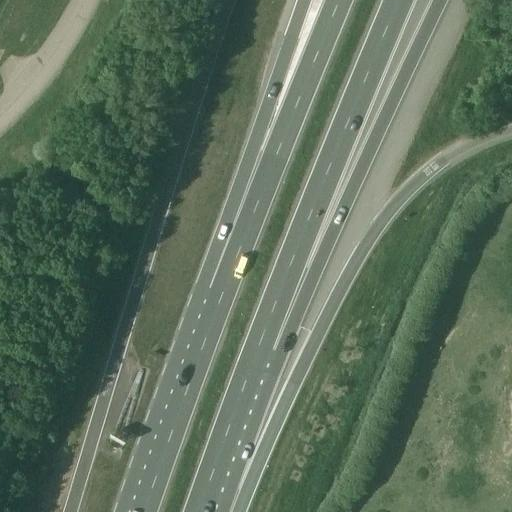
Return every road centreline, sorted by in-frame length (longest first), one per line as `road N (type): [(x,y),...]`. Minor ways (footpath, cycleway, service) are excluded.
road 1 (motorway): [(258,346),(299,308),(441,0)]
road 2 (primary): [(258,346),(399,0)]
road 3 (primary): [(340,0),(233,266)]
road 4 (motorway): [(305,0),(233,266)]
road 5 (primary): [(233,266),(143,511)]
road 6 (primary): [(198,511),(258,346)]
road 7 (unclassified): [(0,113),(82,0)]
